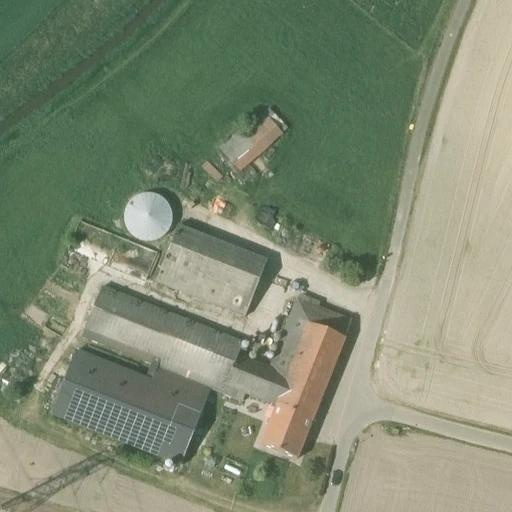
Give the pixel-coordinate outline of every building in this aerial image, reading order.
[(217,153),(238,175),(286,131),(265,109),(217,153)] [(158,193),(121,205),(135,246),(172,234),(158,193)] [(78,239),(115,252),(111,264),(147,277),(156,253),(82,227),(78,239)] [(245,318),(267,262),(177,227),(155,283),(245,318)] [(238,357),(243,344),(100,287),(79,341),(149,369),(144,383),(74,355),(51,415),(180,466),(211,388),(243,400),(245,394),(276,406),(260,446),(297,460),(351,322),(296,300),(269,369),(238,357)] [(160,499),(157,511),(209,511),(210,510),(160,499)]
